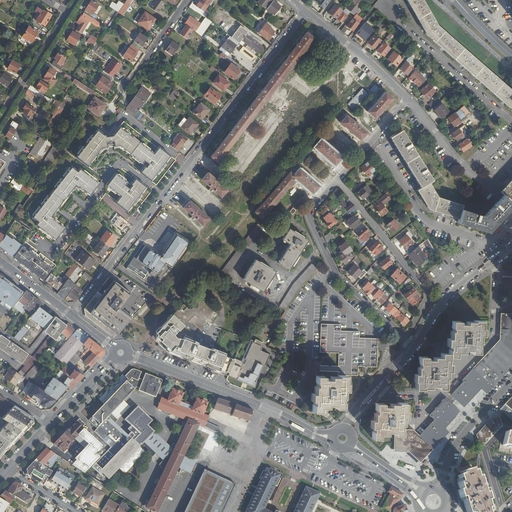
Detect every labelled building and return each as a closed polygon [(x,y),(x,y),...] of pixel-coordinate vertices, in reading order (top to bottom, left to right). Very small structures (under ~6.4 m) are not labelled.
[(83,12),(84,13),(91,17),(99,5),(92,0),(83,12)] [(157,13),(164,3),(159,0),(155,0),(150,8),(157,13)] [(199,8),(204,12),(208,6),(209,8),(214,0),(199,0),(199,1),(200,2),(197,7),(199,8)] [(345,9),(337,19),(342,23),(351,12),(354,15),(360,7),(356,4),(359,0),(352,0),(346,7),(345,9)] [(511,178),(505,186),(511,192),(511,91),(500,81),(436,25),(422,0),(406,0),(408,4),(409,6),(424,31),(426,34),(443,49),(462,66),(482,83),(504,103),(511,109),(511,178)] [(113,2),(110,7),(118,12),(124,4),(119,1),(116,5),(113,2)] [(280,6),(273,1),(266,9),(268,11),(274,15),(280,6)] [(197,7),(192,3),(189,7),(196,12),(199,8),(197,7)] [(329,12),(337,19),(345,9),(346,7),(343,5),(340,8),(335,4),(329,12)] [(39,15),(48,20),(51,15),(51,13),(46,10),(46,11),(42,10),(40,12),(34,8),(32,11),(39,15)] [(76,30),(81,33),(89,21),(97,26),(100,23),(91,17),(84,13),(83,15),(82,15),(77,22),(80,24),(76,30)] [(150,31),(158,21),(147,14),(140,24),(150,31)] [(44,26),(48,20),(39,15),(35,20),(44,26)] [(178,33),(189,40),(196,31),(200,25),(199,24),(199,23),(190,17),(185,25),(193,30),(191,32),(184,26),(180,30),(178,33)] [(196,31),(201,35),(211,21),(206,17),(200,25),(196,31)] [(385,21),(382,18),(376,25),(380,28),(383,24),(385,21)] [(185,25),(180,21),(176,27),(180,30),(184,26),(191,32),(193,30),(185,25)] [(270,28),(271,26),(266,23),(259,32),(268,40),(275,31),(270,28)] [(356,34),(364,41),(373,30),(365,23),(356,34)] [(380,28),(367,42),(374,48),(380,40),(375,36),(378,32),(381,34),(387,27),(383,24),(380,28)] [(31,44),(39,30),(31,25),(23,37),(26,40),(26,41),(31,44)] [(239,25),(231,36),(238,42),(244,46),(254,54),(256,51),(258,53),(264,46),(262,44),(263,42),(257,38),(251,34),(239,25)] [(313,31),(310,28),(307,32),(306,32),(211,156),(218,161),(226,151),(235,139),(245,126),(254,114),(265,100),(279,82),(295,61),(313,37),(311,35),(313,31)] [(80,36),(81,33),(76,30),(75,32),(71,30),(68,35),(69,36),(66,40),(74,45),(81,36),(80,36)] [(132,39),(135,41),(142,46),(147,39),(139,33),(139,34),(137,33),(132,39)] [(236,45),(238,42),(231,36),(227,33),(221,42),(224,44),(222,47),(230,54),(237,45),(236,45)] [(356,34),(355,35),(363,42),(364,41),(356,34)] [(135,41),(132,45),(139,50),(142,46),(135,41)] [(173,56),(180,47),(172,41),(165,50),(173,56)] [(382,42),(376,50),(383,56),(390,48),(382,42)] [(96,43),(93,46),(91,49),(95,51),(100,45),(96,43)] [(139,50),(132,45),(130,48),(137,53),(139,50)] [(253,62),(257,56),(254,54),(244,46),(240,51),(253,62)] [(137,53),(130,48),(129,48),(123,56),(131,62),(137,53)] [(387,59),(396,66),(402,58),(393,51),(387,59)] [(58,68),(59,68),(66,57),(58,53),(51,64),(52,64),(58,68)] [(409,56),(399,68),(407,75),(413,67),(410,65),(414,60),(409,56)] [(113,59),(104,71),(105,72),(114,77),(122,65),(113,59)] [(15,74),(20,65),(12,60),(7,69),(15,74)] [(233,79),(243,67),(233,60),(224,72),(233,79)] [(172,68),(176,71),(181,64),(177,61),(172,68)] [(52,77),(58,68),(52,64),(44,76),(45,77),(43,79),(53,85),(56,80),(52,77)] [(408,77),(418,86),(424,78),(415,70),(408,77)] [(0,82),(7,87),(14,76),(5,71),(0,79),(0,82)] [(114,77),(105,72),(103,76),(112,83),(115,78),(114,77)] [(225,91),(231,84),(219,75),(214,83),(225,91)] [(112,83),(103,76),(95,86),(106,93),(113,83),(112,83)] [(96,92),(75,78),(73,82),(94,96),(96,92)] [(44,93),(49,86),(40,81),(37,85),(38,85),(36,89),(44,93)] [(419,91),(427,99),(435,92),(427,83),(419,91)] [(136,114),(144,103),(151,93),(142,87),(127,108),(129,110),(136,114)] [(215,103),(221,96),(211,87),(205,96),(215,103)] [(31,98),(34,93),(27,89),(25,94),(31,98)] [(168,97),(173,101),(179,93),(174,89),(168,97)] [(374,118),(392,99),(384,92),(367,112),(374,118)] [(99,114),(106,104),(95,97),(88,107),(99,114)] [(428,105),(431,109),(437,104),(434,100),(428,105)] [(202,120),(210,109),(201,103),(194,113),(202,120)] [(32,113),(34,109),(25,104),(22,108),(24,109),(22,112),(31,118),(33,114),(32,113)] [(434,110),(440,117),(448,111),(442,104),(434,110)] [(447,118),(453,126),(466,116),(459,108),(447,118)] [(359,140),(366,133),(346,115),(340,123),(359,140)] [(190,117),(181,127),(191,134),(199,124),(190,117)] [(133,155),(141,161),(145,165),(141,171),(157,184),(176,159),(159,146),(158,147),(124,121),(120,127),(119,126),(118,127),(115,125),(109,132),(101,127),(99,130),(98,129),(94,135),(88,143),(84,147),(78,155),(76,157),(89,166),(91,163),(90,162),(95,155),(97,156),(100,153),(103,148),(108,147),(108,145),(114,144),(114,146),(120,145),(125,149),(133,155)] [(10,139),(18,127),(13,124),(10,127),(11,128),(5,136),(10,139)] [(458,129),(451,133),(456,140),(463,135),(458,129)] [(487,232),(507,210),(497,201),(483,216),(461,209),(463,205),(437,197),(429,183),(432,180),(401,130),(389,137),(420,188),(417,190),(428,209),(458,218),(457,223),(487,232)] [(171,145),(178,151),(187,139),(179,133),(171,145)] [(44,141),(39,138),(30,154),(35,157),(44,141)] [(458,145),(462,151),(470,146),(466,139),(458,145)] [(340,158),(321,141),(314,148),(334,165),(340,158)] [(44,163),(49,166),(61,147),(55,143),(53,146),(54,147),(44,163)] [(378,174),(368,161),(360,168),(367,177),(368,176),(371,180),(378,174)] [(100,183),(96,180),(84,171),(80,168),(78,171),(71,167),(70,168),(64,176),(61,179),(55,187),(48,197),(42,205),(40,207),(33,215),(32,217),(38,222),(36,225),(39,227),(52,237),(56,240),(65,228),(58,222),(54,219),(54,217),(53,216),(60,206),(60,205),(67,195),(68,196),(76,185),(78,187),(79,186),(84,190),(91,195),(100,183)] [(254,211),(261,218),(295,179),(312,193),(318,186),(299,169),(292,175),(289,173),(254,211)] [(84,171),(96,180),(96,179),(85,170),(84,171)] [(227,189),(208,172),(201,179),(220,197),(227,189)] [(130,185),(124,181),(117,176),(115,174),(107,185),(109,186),(116,192),(118,193),(119,193),(122,195),(120,199),(119,198),(116,202),(135,217),(140,211),(138,209),(152,190),(135,177),(130,185)] [(16,176),(11,182),(21,189),(24,183),(16,176)] [(21,189),(30,196),(34,190),(24,183),(21,189)] [(372,191),(367,185),(357,193),(361,199),(372,191)] [(497,201),(507,210),(511,205),(511,203),(510,201),(511,199),(511,192),(505,186),(500,192),(503,195),(497,201)] [(336,200),(343,192),(340,189),(336,189),(331,195),(336,200)] [(396,200),(398,198),(391,189),(389,191),(396,200)] [(60,206),(68,196),(67,195),(60,205),(60,206)] [(381,197),(372,204),(381,215),(387,211),(381,204),(385,201),(381,197)] [(208,218),(189,200),(183,207),(202,225),(208,218)] [(357,210),(350,202),(349,203),(350,205),(348,206),(343,200),(339,202),(344,209),(345,208),(351,215),(357,210)] [(8,223),(11,225),(14,220),(23,206),(20,204),(8,223)] [(335,222),(329,214),(323,218),(327,223),(325,224),(328,228),(335,222)] [(126,224),(128,222),(120,215),(114,223),(121,229),(125,223),(126,224)] [(360,222),(354,215),(346,221),(348,223),(346,224),(349,227),(350,226),(352,229),(360,222)] [(397,228),(392,221),(386,225),(391,232),(397,228)] [(226,274),(263,227),(257,223),(221,270),(226,274)] [(52,237),(39,227),(39,229),(51,238),(52,237)] [(356,233),(362,241),(370,235),(367,231),(364,227),(356,233)] [(278,262),(290,269),(307,240),(289,229),(282,240),(289,244),(278,262)] [(101,240),(109,247),(116,237),(108,231),(100,239),(101,240)] [(154,252),(143,244),(127,266),(149,283),(157,272),(160,269),(162,270),(164,266),(162,265),(164,263),(170,267),(188,242),(176,233),(159,256),(154,252)] [(413,243),(406,235),(398,241),(407,252),(413,248),(411,245),(413,243)] [(4,236),(0,242),(0,250),(3,253),(4,251),(7,254),(6,254),(7,255),(10,252),(19,245),(11,239),(11,240),(4,236)] [(374,237),(365,246),(374,255),(381,248),(379,246),(380,245),(376,242),(377,240),(374,237)] [(102,255),(109,247),(101,240),(94,249),(102,255)] [(21,247),(14,257),(44,280),(45,279),(50,272),(56,264),(39,251),(38,254),(36,252),(37,249),(26,241),(21,247)] [(351,251),(344,241),(337,246),(342,253),(337,257),(344,264),(349,260),(349,259),(352,257),(349,253),(351,251)] [(419,245),(424,252),(427,250),(422,243),(419,245)] [(10,252),(7,255),(12,259),(14,257),(21,247),(19,245),(10,252)] [(419,251),(416,247),(408,254),(417,266),(426,259),(419,251)] [(89,269),(96,260),(83,250),(76,259),(89,269)] [(320,264),(323,261),(318,256),(292,283),(278,307),(284,311),(298,288),(313,272),(317,268),(320,264)] [(355,257),(352,260),(358,265),(361,262),(355,257)] [(390,263),(386,257),(378,263),(383,269),(390,263)] [(261,291),(274,271),(254,258),(242,278),(261,291)] [(357,276),(360,278),(365,273),(366,272),(363,269),(361,271),(353,265),(346,272),(354,279),(357,276)] [(366,272),(365,273),(368,275),(373,270),(370,267),(366,272)] [(64,280),(66,281),(68,278),(75,270),(73,269),(64,280)] [(394,279),(400,273),(396,269),(390,276),(394,279)] [(0,298),(11,306),(23,290),(2,274),(0,272),(0,298)] [(50,272),(45,279),(57,288),(61,283),(56,279),(57,277),(50,272)] [(86,272),(83,275),(91,281),(93,277),(86,272)] [(404,276),(400,273),(394,279),(398,283),(404,276)] [(408,277),(403,283),(406,286),(411,280),(408,277)] [(66,281),(57,293),(64,299),(68,295),(75,285),(76,284),(68,278),(66,281)] [(94,295),(83,309),(85,315),(106,331),(113,334),(121,326),(130,315),(119,306),(130,292),(115,279),(99,299),(94,295)] [(364,291),(367,294),(377,284),(373,280),(369,284),(367,282),(361,288),(364,291)] [(390,284),(388,286),(394,292),(396,290),(390,284)] [(75,285),(68,295),(75,301),(83,291),(75,285)] [(371,296),(375,300),(382,293),(377,289),(371,296)] [(416,293),(412,289),(403,295),(406,299),(407,299),(411,304),(418,299),(415,294),(416,293)] [(34,296),(26,290),(13,306),(21,312),(34,296)] [(382,293),(375,300),(380,304),(386,297),(384,295),(382,293)] [(34,296),(21,312),(20,313),(22,314),(27,310),(33,314),(40,307),(43,303),(34,296)] [(197,365),(227,376),(234,360),(243,337),(242,337),(240,336),(214,325),(209,324),(212,321),(218,316),(199,300),(193,305),(191,308),(188,310),(182,303),(151,336),(151,337),(167,352),(197,365)] [(384,308),(391,314),(395,309),(389,303),(384,308)] [(40,307),(33,314),(31,317),(45,329),(54,318),(40,307)] [(397,311),(393,315),(403,325),(407,320),(397,311)] [(480,386),(486,392),(511,364),(511,313),(501,313),(499,340),(462,380),(464,382),(454,392),(454,391),(452,394),(451,395),(460,403),(464,399),(466,401),(480,386)] [(55,339),(61,332),(67,325),(56,316),(54,318),(45,329),(44,330),(50,335),(55,339)] [(415,381),(414,389),(423,389),(423,388),(430,388),(430,385),(437,386),(437,389),(445,389),(445,381),(444,381),(445,378),(446,379),(447,371),(450,371),(450,364),(447,364),(448,357),(456,357),(456,353),(463,353),(463,350),(470,350),(470,353),(473,353),(473,351),(477,353),(478,353),(478,346),(477,346),(478,343),(479,343),(479,336),(483,336),(483,328),(482,328),(482,320),(474,320),(474,322),(466,321),(466,325),(459,324),(459,321),(452,321),(451,328),(452,328),(452,331),(450,331),(450,339),(447,338),(447,346),(449,347),(448,350),(448,353),(441,353),(440,357),(433,357),(433,360),(426,359),(426,356),(419,356),(418,363),(419,364),(419,367),(417,367),(417,374),(413,374),(413,381),(415,381)] [(0,322),(0,327),(0,328),(6,332),(8,328),(0,322)] [(70,327),(72,325),(69,322),(67,325),(61,332),(68,337),(74,330),(70,327)] [(338,369),(337,375),(344,375),(346,377),(346,375),(357,376),(358,366),(366,367),(376,367),(377,339),(368,338),(359,338),(359,332),(349,331),(340,331),(340,325),(331,324),(321,324),(319,352),(338,353),(338,369)] [(28,330),(23,326),(14,337),(19,341),(28,330)] [(84,343),(89,337),(77,329),(58,351),(56,353),(49,347),(47,350),(66,364),(67,363),(79,350),(84,343)] [(0,349),(21,364),(28,354),(2,335),(0,337),(0,349)] [(47,350),(49,347),(51,345),(55,339),(50,335),(33,357),(24,366),(19,373),(21,375),(24,377),(35,364),(42,357),(47,350)] [(93,350),(98,344),(89,337),(84,343),(79,350),(84,353),(90,347),(92,349),(93,350)] [(234,360),(227,376),(253,387),(259,372),(261,373),(269,354),(260,350),(261,348),(260,345),(261,342),(253,338),(252,342),(251,342),(242,363),(234,360)] [(105,350),(98,344),(93,350),(92,349),(89,352),(90,352),(90,353),(91,352),(92,353),(95,351),(101,357),(105,353),(105,350)] [(56,353),(58,351),(51,345),(49,347),(56,353)] [(95,363),(101,357),(95,351),(92,353),(91,352),(90,353),(92,353),(84,362),(87,365),(88,364),(89,365),(91,367),(95,363)] [(24,366),(33,357),(28,354),(21,364),(24,366)] [(40,368),(35,364),(24,377),(29,381),(40,368)] [(81,378),(84,375),(75,369),(73,371),(65,366),(62,368),(58,365),(57,367),(59,369),(63,371),(68,375),(77,382),(81,378)] [(19,373),(11,368),(5,377),(16,384),(21,375),(19,373)] [(137,389),(155,396),(161,382),(161,381),(161,379),(159,378),(144,372),(141,378),(138,377),(141,370),(135,368),(134,368),(130,368),(124,375),(122,373),(107,388),(98,397),(103,402),(86,419),(95,427),(92,430),(108,446),(89,466),(96,472),(98,470),(106,479),(117,467),(123,473),(144,451),(138,446),(138,445),(140,444),(144,441),(153,431),(147,425),(152,420),(136,405),(123,419),(129,425),(126,428),(129,431),(126,434),(123,431),(113,421),(107,415),(111,412),(117,418),(122,413),(116,407),(134,387),(135,385),(137,385),(139,386),(137,389)] [(74,385),(77,382),(68,375),(62,383),(67,387),(70,389),(74,385)] [(344,375),(337,375),(337,376),(330,376),(330,379),(323,379),(323,376),(316,375),(315,382),(316,382),(316,386),(314,386),(314,394),(311,393),(310,400),(313,401),(313,405),(312,404),(312,411),(320,412),(320,407),(327,408),(327,404),(334,405),(334,408),(342,408),(342,401),(341,401),(341,398),(343,398),(344,390),(346,390),(347,383),(346,383),(346,377),(344,375)] [(61,393),(67,387),(62,383),(52,377),(44,391),(56,399),(61,393)] [(197,424),(199,425),(204,427),(204,426),(206,422),(209,416),(202,413),(205,404),(205,402),(196,398),(194,399),(192,406),(179,400),(181,395),(181,392),(172,389),(170,390),(166,400),(161,398),(157,408),(162,410),(187,420),(172,449),(163,469),(144,507),(153,511),(154,511),(176,467),(182,455),(182,454),(195,428),(197,424)] [(0,415),(10,400),(0,394),(0,415)] [(248,421),(251,414),(252,411),(236,405),(236,404),(219,398),(218,398),(214,408),(248,421)] [(420,436),(432,447),(437,441),(435,440),(445,429),(443,426),(458,410),(445,398),(429,415),(431,417),(433,420),(434,419),(435,420),(420,436)] [(505,407),(501,410),(508,417),(511,420),(511,398),(511,399),(505,407)] [(0,415),(5,419),(16,404),(10,400),(0,415)] [(372,402),(371,410),(372,410),(372,413),(371,413),(371,420),(370,428),(372,428),(372,431),(372,439),(379,439),(380,435),(387,435),(387,432),(394,432),(394,435),(396,435),(401,435),(401,428),(401,425),(403,425),(403,418),(406,418),(407,410),(405,410),(406,402),(397,402),(397,403),(390,403),(390,406),(383,406),(383,403),(372,402)] [(5,419),(24,432),(30,426),(34,421),(33,416),(16,404),(5,419)] [(21,435),(24,432),(5,419),(0,415),(0,433),(14,444),(19,438),(21,435)] [(483,433),(476,435),(479,444),(486,442),(485,439),(491,437),(490,433),(496,431),(495,428),(501,426),(499,416),(495,418),(492,419),(493,422),(487,424),(489,427),(482,429),(483,433)] [(70,463),(80,469),(83,471),(98,456),(95,453),(93,455),(92,453),(100,445),(81,425),(83,423),(78,417),(73,422),(72,423),(66,429),(66,428),(63,430),(62,432),(61,431),(59,430),(57,433),(58,434),(58,435),(51,442),(61,452),(66,447),(65,446),(73,437),(75,439),(76,441),(80,444),(80,445),(85,441),(87,443),(83,447),(80,449),(82,451),(74,459),(70,463)] [(206,422),(204,426),(212,430),(217,432),(219,428),(206,422)] [(224,435),(250,444),(253,436),(227,427),(224,435)] [(409,449),(411,450),(409,452),(419,461),(420,459),(432,447),(420,436),(415,431),(414,431),(402,431),(402,428),(401,428),(401,435),(396,435),(395,451),(402,451),(402,448),(409,449)] [(201,446),(212,451),(219,435),(209,430),(201,446)] [(153,431),(144,441),(162,459),(157,463),(163,469),(172,449),(153,431)] [(511,432),(506,431),(502,445),(511,447),(511,432)] [(0,456),(4,453),(14,444),(0,433),(0,456)] [(65,446),(66,447),(66,448),(75,439),(73,437),(65,446)] [(39,451),(34,457),(40,463),(48,468),(57,454),(44,446),(43,448),(39,451)] [(25,473),(28,474),(30,471),(40,478),(43,471),(48,474),(50,470),(48,468),(40,463),(34,457),(28,463),(24,468),(25,473)] [(271,511),(264,508),(281,474),(266,467),(256,488),(253,494),(244,511),(311,511),(317,500),(320,493),(306,486),(293,511),(271,511)] [(489,511),(486,501),(489,500),(486,492),(484,493),(478,477),(476,478),(474,471),(471,472),(470,468),(460,471),(461,475),(458,476),(460,482),(458,483),(460,490),(457,491),(460,498),(462,498),(466,511),(489,511)] [(52,481),(61,487),(68,476),(58,470),(52,481)] [(220,511),(234,483),(204,470),(201,476),(183,511),(220,511)] [(40,478),(30,471),(28,474),(38,481),(40,478)] [(71,491),(79,496),(84,487),(76,482),(71,491)] [(19,483),(13,483),(10,486),(6,490),(15,496),(28,503),(32,495),(22,489),(24,486),(19,483)] [(96,504),(102,494),(90,486),(83,498),(88,501),(89,499),(92,500),(91,501),(96,504)] [(404,511),(403,505),(400,506),(398,499),(401,494),(388,487),(386,492),(387,494),(380,508),(387,511),(404,511)] [(15,496),(6,490),(3,493),(0,496),(0,497),(9,503),(10,504),(15,496)] [(9,503),(0,497),(0,511),(3,511),(5,510),(6,511),(7,509),(6,508),(9,503)] [(106,498),(100,509),(105,511),(112,511),(117,505),(106,498)] [(117,505),(112,511),(125,511),(126,511),(122,509),(125,503),(120,500),(117,505)]
